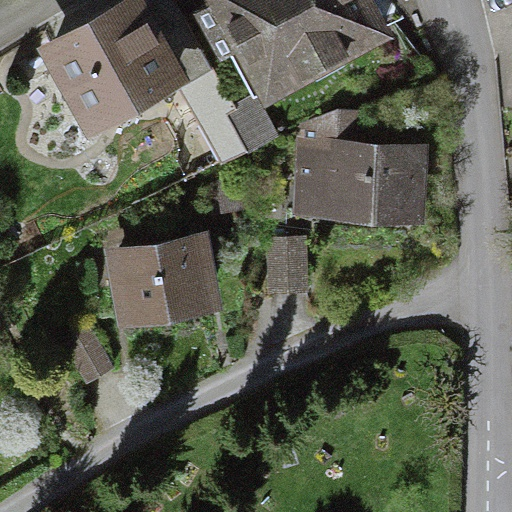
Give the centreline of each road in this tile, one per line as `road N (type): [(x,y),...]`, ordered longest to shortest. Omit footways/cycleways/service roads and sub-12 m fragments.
road 1 (residential): [(12,511),(135,430),(345,333),(426,306),(491,297)]
road 2 (residential): [(450,0),(491,297)]
road 3 (residential): [(491,297),(493,470)]
